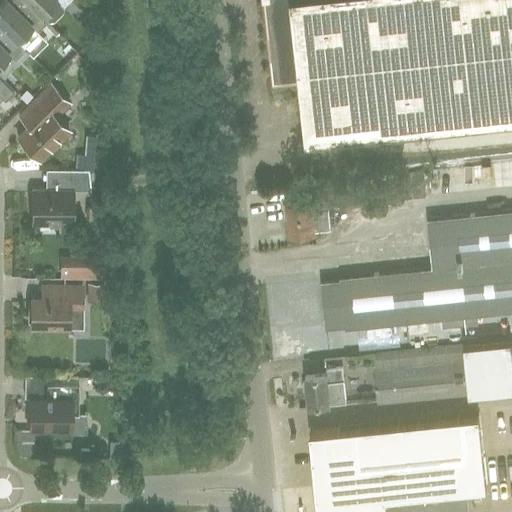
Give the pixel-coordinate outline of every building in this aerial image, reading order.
[(47,20),(28,1),(22,6),(18,2),(13,6),(7,0),(2,0),(0,2),(0,23),(5,29),(28,52),(31,55),(46,40),(36,30),(47,20)] [(27,0),(28,1),(47,20),(49,18),(54,17),(62,9),(63,4),(65,2),(66,0),(27,0)] [(79,0),(66,0),(65,2),(78,14),(86,6),(79,0)] [(511,0),(268,0),(268,2),(265,2),(274,83),(300,80),(306,143),(306,144),(511,121),(511,0)] [(0,74),(2,77),(28,52),(5,29),(0,34),(0,33),(0,74)] [(0,74),(0,95),(4,100),(15,90),(2,77),(0,74)] [(18,115),(29,125),(18,136),(39,157),(69,128),(56,115),(69,102),(51,83),(29,104),(18,115)] [(88,167),(95,167),(97,131),(86,131),(85,151),(76,151),(75,167),(88,167)] [(90,185),(88,167),(75,167),(62,167),(62,190),(46,190),(31,189),(31,221),(72,221),(72,189),(90,189),(90,185)] [(62,190),(62,167),(48,167),(46,167),(46,190),(62,190)] [(95,167),(88,167),(90,185),(97,185),(95,167)] [(315,232),(315,231),(330,229),(328,214),(334,214),(333,207),(343,206),(342,191),(336,192),(335,191),(326,192),(326,199),(286,203),(289,235),(315,232)] [(95,203),(86,203),(86,218),(95,218),(95,203)] [(341,279),(321,281),(326,327),(345,325),(346,327),(441,317),(442,326),(477,323),(476,313),(511,309),(511,209),(428,218),(433,267),(340,277),(341,279)] [(104,278),(105,258),(105,256),(59,256),(59,277),(64,277),(103,278),(104,278)] [(103,283),(87,283),(86,301),(103,301),(103,283)] [(64,285),(57,285),(57,297),(40,297),(30,297),(30,325),(68,326),(68,307),(81,307),(81,285),(64,285)] [(57,297),(57,285),(40,285),(40,297),(57,297)] [(81,326),(81,307),(68,307),(68,326),(81,326)] [(511,342),(511,339),(374,354),(379,402),(470,393),(470,394),(511,389),(511,342)] [(309,406),(330,404),(346,403),(343,368),(326,370),(326,374),(306,376),(309,406)] [(24,399),(28,399),(45,399),(45,383),(76,383),(76,376),(24,375),(24,399)] [(107,379),(105,378),(103,377),(100,377),(97,378),(95,379),(94,382),(93,384),(93,387),(94,389),(96,391),(99,393),(101,393),(104,393),(106,391),(108,389),(109,387),(109,384),(109,382),(107,379)] [(45,399),(28,399),(28,430),(34,430),(69,430),(69,413),(76,413),(76,411),(76,383),(45,383),(45,399)] [(69,413),(69,430),(87,430),(87,411),(76,411),(76,413),(69,413)] [(469,511),(467,488),(486,486),(478,414),(310,432),(310,435),(313,434),(320,494),(321,511),(469,511)] [(28,430),(13,430),(14,450),(21,457),(35,457),(34,430),(28,430)] [(109,456),(123,456),(120,437),(109,437),(109,456)]
